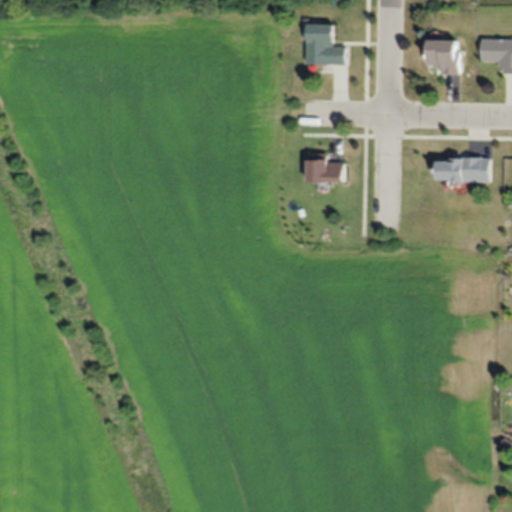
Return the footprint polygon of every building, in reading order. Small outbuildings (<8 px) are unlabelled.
[(349,45),(336,45),(336,23),(309,23),(309,65),(349,65),(349,45)] [(502,74),(511,74),(511,38),(483,38),(483,61),(502,62),(502,74)] [(439,65),(439,74),(461,74),(461,39),(430,39),(430,65),(439,65)] [(310,183),(346,183),(345,161),(333,161),(333,153),(310,153),(310,183)] [(491,182),(491,156),(438,156),(438,182),(491,182)]
